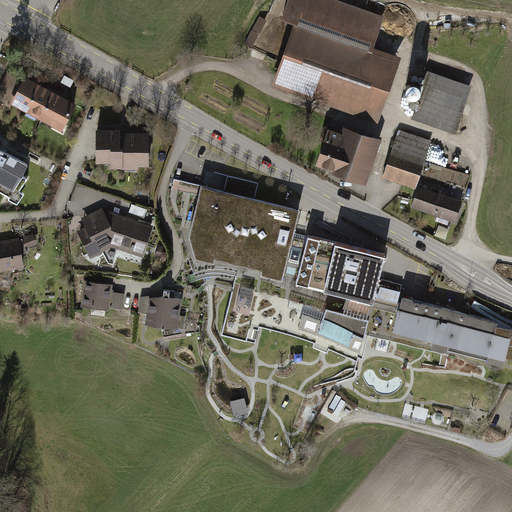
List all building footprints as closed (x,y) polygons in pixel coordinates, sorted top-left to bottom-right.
[(289,90),(380,121),(403,57),(376,48),(387,17),(339,0),(290,0),(284,18),(297,23),(274,89),(288,93),(289,90)] [(16,98),(27,78),(10,70),(0,90),(16,98)] [(475,87),(429,71),(413,117),(459,133),(475,87)] [(30,111),(45,85),(28,76),(27,78),(16,98),(14,103),(30,111)] [(39,117),(47,121),(61,94),(45,85),(30,111),(28,116),(37,121),(39,117)] [(79,103),(61,94),(47,121),(65,130),(79,103)] [(99,127),(98,161),(114,162),(113,166),(125,167),(124,168),(142,169),(142,165),(152,166),(153,132),(129,131),(129,135),(124,135),(124,128),(99,127)] [(331,172),(370,184),(384,139),(345,127),(344,132),(330,128),(319,164),(332,168),(331,172)] [(432,140),(399,130),(384,177),(417,187),(425,162),(432,140)] [(0,192),(9,197),(8,199),(17,204),(23,194),(19,192),(26,178),(21,175),(26,164),(0,150),(0,192)] [(413,197),(416,189),(402,184),(399,192),(413,197)] [(300,209),(200,185),(187,234),(193,251),(284,274),(286,267),(299,270),(308,235),(294,231),(300,209)] [(420,185),(413,207),(458,222),(465,200),(420,185)] [(45,187),(37,204),(44,207),(52,190),(45,187)] [(145,256),(156,226),(112,210),(107,213),(105,208),(84,217),(89,227),(81,231),(92,257),(117,246),(145,256)] [(440,225),(437,235),(445,237),(447,227),(440,225)] [(297,277),(374,296),(385,254),(327,240),(308,235),(297,277)] [(21,236),(0,241),(0,271),(29,267),(21,236)] [(40,245),(36,236),(27,240),(31,250),(40,245)] [(114,284),(86,280),(82,305),(94,307),(93,312),(94,312),(94,316),(104,318),(105,314),(106,314),(107,309),(124,312),(127,295),(113,292),(114,284)] [(374,297),(350,291),(348,301),(346,306),(343,312),(284,298),(258,292),(259,289),(234,282),(221,333),(246,340),(251,323),(276,329),(277,325),(318,336),(349,352),(351,348),(359,352),(374,297)] [(148,314),(147,323),(162,326),(165,339),(202,334),(203,302),(182,299),(183,293),(166,290),(165,296),(151,294),(151,297),(143,295),(140,313),(148,314)] [(502,321),(402,297),(401,302),(375,296),(373,304),(399,311),(394,328),(435,339),(433,348),(449,350),(496,363),(507,365),(508,360),(511,361),(511,327),(501,325),(502,321)] [(455,376),(457,361),(451,360),(452,353),(448,353),(449,350),(433,348),(432,351),(398,346),(399,340),(373,336),(369,363),(455,376)] [(371,402),(356,394),(352,400),(368,409),(371,402)] [(245,400),(233,403),(234,408),(236,416),(249,413),(245,400)]
